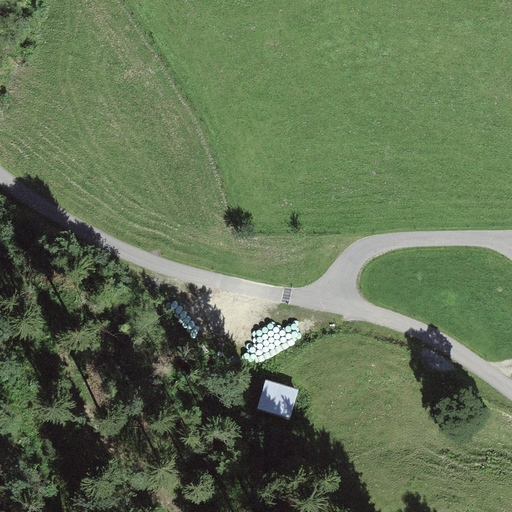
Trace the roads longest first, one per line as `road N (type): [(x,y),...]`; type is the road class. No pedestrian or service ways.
road 1 (track): [(511,389),(424,333),(334,302),(347,263),(375,243),(511,238)]
road 2 (track): [(334,302),(137,257),(0,177)]
